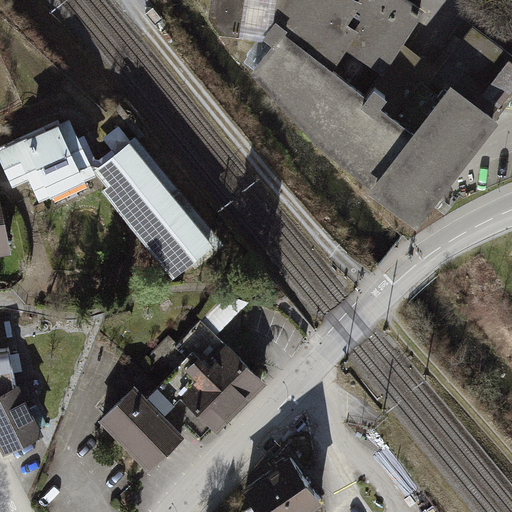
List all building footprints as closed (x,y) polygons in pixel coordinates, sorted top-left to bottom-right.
[(418,221),(511,102),(511,64),(477,36),(442,80),(398,44),(422,15),(403,0),(214,0),(211,20),(224,37),(266,41),(274,48),(253,73),(303,132),(418,221)] [(97,173),(73,117),(0,148),(15,183),(29,176),(39,198),(55,191),(59,201),(91,187),(86,177),(97,173)] [(106,191),(178,276),(200,258),(208,268),(232,248),(138,137),(134,141),(120,125),(104,139),(118,156),(98,173),(110,188),(106,191)] [(198,384),(184,398),(215,429),(260,382),(225,348),(209,364),(198,353),(182,369),(198,384)] [(46,432),(23,385),(0,395),(0,449),(2,453),(46,432)] [(98,420),(146,469),(179,437),(131,388),(98,420)] [(296,511),(315,498),(282,454),(234,489),(251,511),(296,511)]
